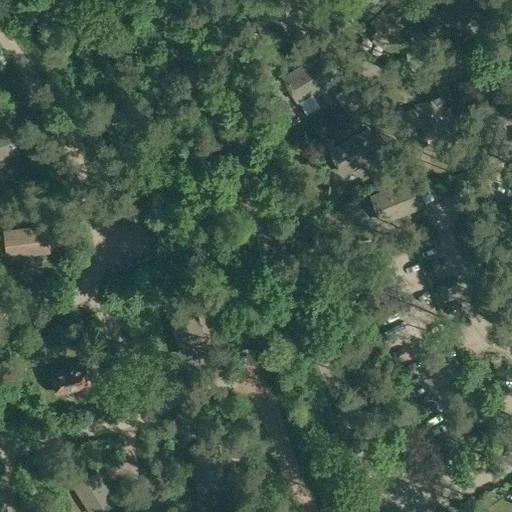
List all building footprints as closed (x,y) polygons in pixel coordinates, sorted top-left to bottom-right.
[(357,20),(377,0),(350,0),(344,7),(357,20)] [(386,41),(411,16),(395,0),(392,0),(369,23),(386,41)] [(462,31),(476,0),(444,0),(435,19),(462,31)] [(273,46),(302,33),(296,22),(292,24),(282,2),(258,13),(273,46)] [(295,102),(332,80),(318,56),(281,77),(295,102)] [(454,130),(450,119),(445,121),(439,98),(414,105),(424,139),(454,130)] [(7,127),(0,129),(0,159),(17,154),(7,127)] [(368,127),(330,148),(345,173),(382,152),(368,127)] [(427,178),(438,196),(447,190),(436,173),(427,178)] [(381,224),(421,207),(410,181),(370,198),(381,224)] [(45,225),(2,230),(6,258),(48,253),(45,225)] [(168,314),(180,358),(207,351),(194,306),(168,314)] [(87,368),(51,376),(55,392),(91,383),(87,368)] [(190,450),(195,492),(223,488),(218,446),(190,450)] [(72,486),(88,511),(101,511),(116,503),(95,472),(72,486)]
